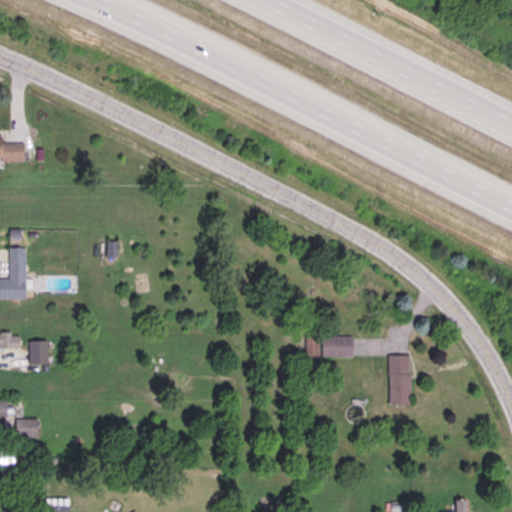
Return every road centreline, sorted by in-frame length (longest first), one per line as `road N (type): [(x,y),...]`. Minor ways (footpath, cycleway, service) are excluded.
road 1 (residential): [(0,56),(359,229),(446,292),(511,387)]
road 2 (motorway): [(100,0),(511,206)]
road 3 (motorway): [(511,117),(268,0)]
